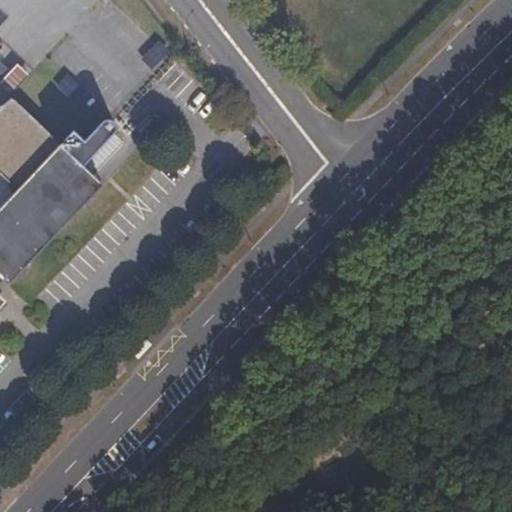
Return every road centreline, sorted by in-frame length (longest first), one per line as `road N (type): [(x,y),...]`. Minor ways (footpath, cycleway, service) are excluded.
road 1 (tertiary): [(54,511),(354,198)]
road 2 (unclassified): [(354,198),(194,0)]
road 3 (tertiary): [(354,198),(511,47)]
